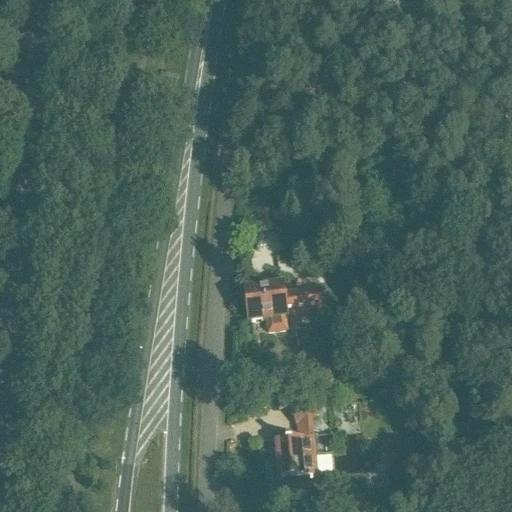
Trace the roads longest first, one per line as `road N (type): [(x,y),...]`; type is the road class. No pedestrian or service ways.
road 1 (unclassified): [(207,511),(223,206),(252,0)]
road 2 (secondary): [(29,0),(0,367)]
road 3 (primary): [(184,170),(146,345),(124,511)]
road 4 (primary): [(171,511),(184,170)]
road 5 (primary): [(184,170),(211,0)]
